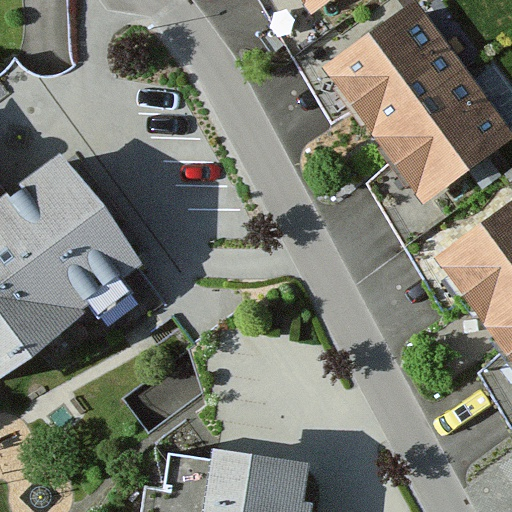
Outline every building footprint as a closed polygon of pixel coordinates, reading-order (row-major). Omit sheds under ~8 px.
[(328,0),(295,0),(308,16),(328,0)] [(511,161),(511,103),(435,5),(331,85),(358,120),(403,179),(436,220),(511,161)] [(0,383),(154,273),(72,159),(13,201),(0,183),(0,383)] [(511,216),(448,259),(478,304),(511,354),(511,216)] [(317,511),(323,472),(176,453),(168,511),(317,511)]
